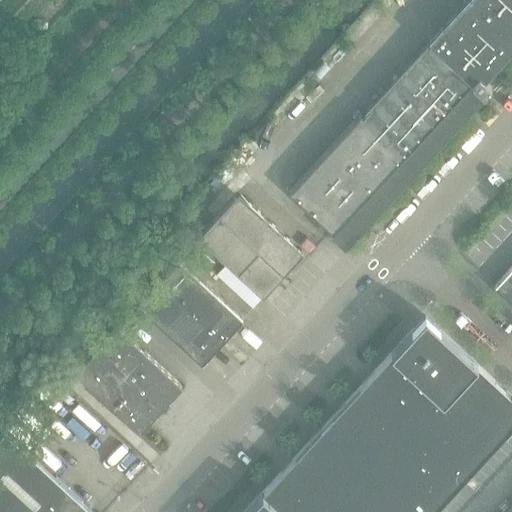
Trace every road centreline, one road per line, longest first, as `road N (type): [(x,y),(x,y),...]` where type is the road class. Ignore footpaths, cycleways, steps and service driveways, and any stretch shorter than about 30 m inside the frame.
road 1 (unclassified): [(156,511),(394,252)]
road 2 (secondary): [(0,257),(239,0)]
road 3 (secondary): [(182,0),(0,198)]
road 4 (unclassified): [(394,252),(511,125)]
road 5 (unclassified): [(511,359),(394,252)]
